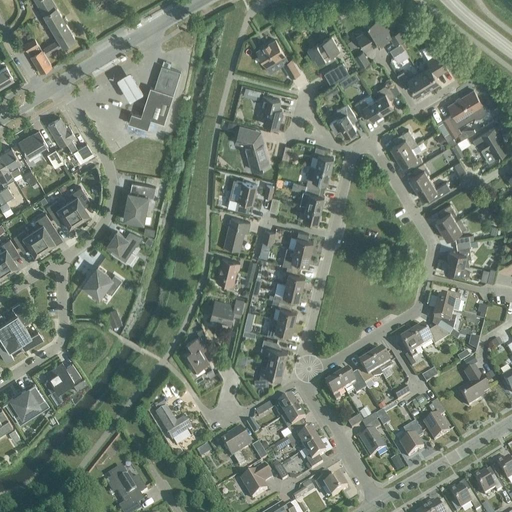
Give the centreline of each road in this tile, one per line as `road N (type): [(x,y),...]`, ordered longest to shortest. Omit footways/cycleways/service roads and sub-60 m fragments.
road 1 (residential): [(303,378),(352,152)]
road 2 (residential): [(60,85),(104,156),(112,188),(99,228),(62,258)]
road 3 (residential): [(427,279),(434,245),(369,141),(352,152)]
road 4 (residential): [(303,378),(419,308),(427,279)]
road 5 (unclassified): [(60,85),(201,0)]
road 6 (residential): [(377,503),(511,421)]
road 7 (residential): [(377,503),(303,378)]
road 8 (residential): [(232,373),(223,418),(303,378)]
